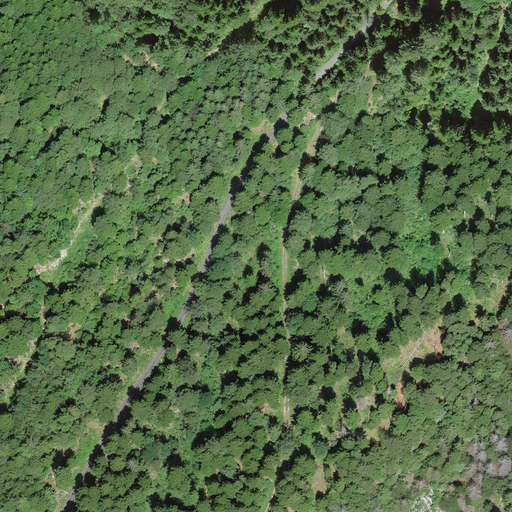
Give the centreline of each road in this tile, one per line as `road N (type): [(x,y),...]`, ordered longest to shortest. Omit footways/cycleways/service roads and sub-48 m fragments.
road 1 (track): [(66,511),(186,316),(216,230),(254,162),(390,0)]
road 2 (track): [(268,511),(287,426),(286,239),(299,182),(333,103),(435,0)]
